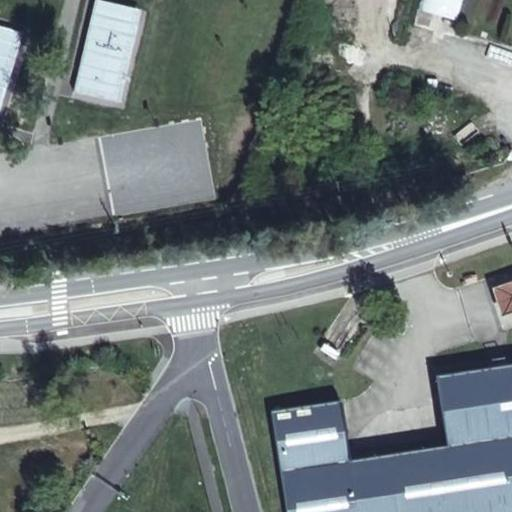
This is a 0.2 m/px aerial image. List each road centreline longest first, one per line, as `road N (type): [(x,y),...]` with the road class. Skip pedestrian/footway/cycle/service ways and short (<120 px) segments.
road 1 (secondary): [(511,208),(302,266),(186,288)]
road 2 (unclassified): [(201,347),(90,511)]
road 3 (secondary): [(186,288),(0,312)]
road 4 (residential): [(201,347),(242,511)]
